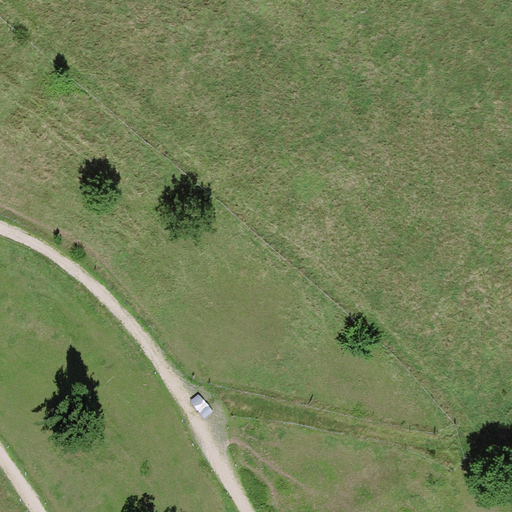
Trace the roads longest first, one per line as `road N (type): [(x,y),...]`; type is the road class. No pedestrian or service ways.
road 1 (track): [(249,511),(199,420),(114,307),(61,259),(0,226)]
road 2 (track): [(199,420),(246,399),(511,451)]
